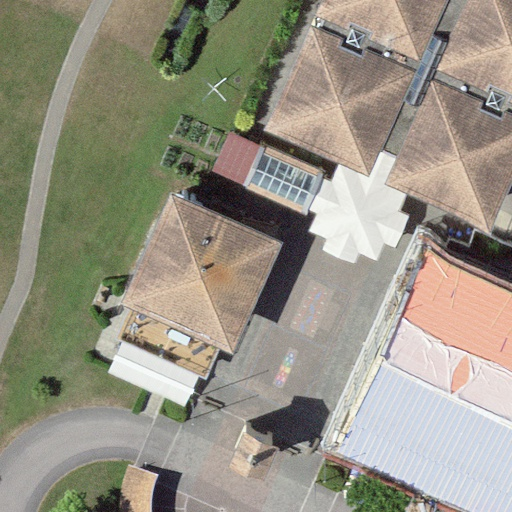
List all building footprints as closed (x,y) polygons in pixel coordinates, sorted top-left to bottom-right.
[(389,258),(394,246),(404,225),(393,221),(402,202),(475,235),(511,152),(511,0),(313,0),(231,185),(283,208),(316,223),(307,243),(323,250),(318,262),(346,274),(351,263),(369,271),(377,252),(389,258)] [(264,250),(160,204),(114,310),(217,355),(264,250)] [(511,511),(511,297),(419,256),(329,456),(453,511),(511,511)] [(268,448),(237,434),(223,466),(254,479),(268,448)] [(147,511),(148,510),(153,480),(127,473),(120,504),(119,511),(147,511)]
